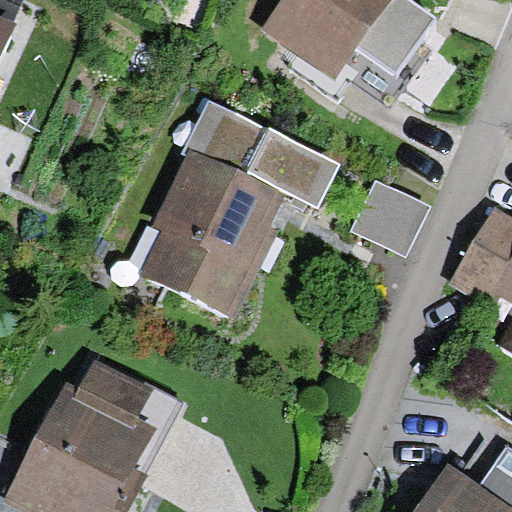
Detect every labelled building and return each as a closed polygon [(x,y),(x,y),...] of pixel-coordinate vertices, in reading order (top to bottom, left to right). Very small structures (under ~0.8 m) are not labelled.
[(296,0),(267,41),(294,60),(287,70),(337,106),(349,89),(389,117),(431,59),(423,54),(437,35),(402,10),(409,0),(296,0)] [(0,51),(11,24),(0,19),(0,51)] [(182,160),(191,165),(156,232),(167,238),(144,284),(237,332),(281,248),(266,241),(285,204),(316,221),(339,177),(208,110),(182,160)] [(376,189),(353,235),(405,260),(427,215),(376,189)] [(511,219),(494,209),(452,281),(473,293),(478,285),(511,304),(511,219)] [(82,400),(67,393),(4,511),(143,511),(154,492),(143,486),(165,444),(147,435),(163,406),(97,372),(82,400)] [(475,499),(448,480),(424,511),(511,511),(511,460),(505,456),(475,499)]
